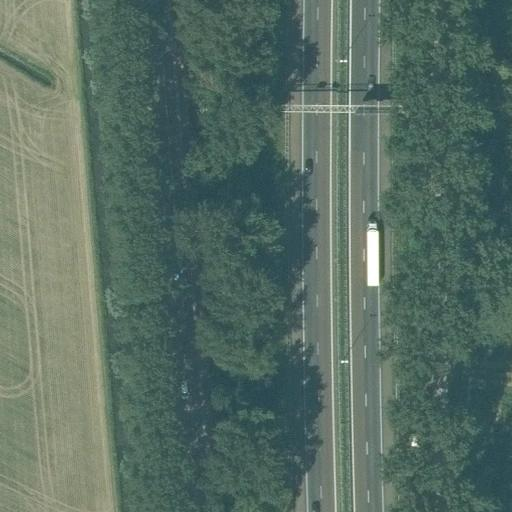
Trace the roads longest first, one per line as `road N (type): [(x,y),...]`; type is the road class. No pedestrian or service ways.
road 1 (tertiary): [(199,511),(156,0)]
road 2 (motorway): [(379,511),(370,0)]
road 3 (unclassified): [(445,511),(439,0)]
road 4 (motorway): [(319,0),(320,511)]
